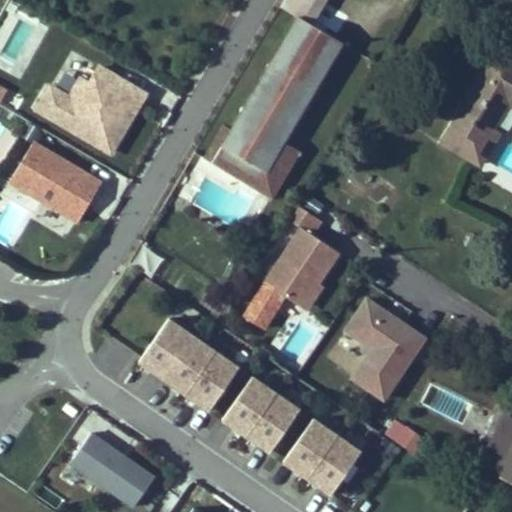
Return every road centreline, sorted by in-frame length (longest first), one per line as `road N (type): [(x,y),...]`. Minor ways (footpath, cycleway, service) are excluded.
road 1 (residential): [(261,0),(82,302)]
road 2 (residential): [(95,384),(279,511)]
